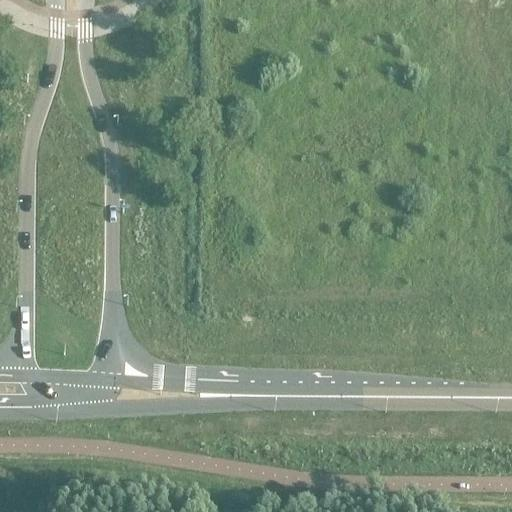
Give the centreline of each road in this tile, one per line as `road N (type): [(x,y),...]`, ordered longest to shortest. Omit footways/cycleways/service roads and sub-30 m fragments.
road 1 (tertiary): [(112,375),(112,148),(92,85),(85,0)]
road 2 (tertiary): [(51,0),(57,53),(30,146),(27,372)]
road 3 (secondary): [(315,400),(112,375)]
road 4 (secondary): [(112,406),(315,400)]
road 5 (secondary): [(511,401),(315,400)]
